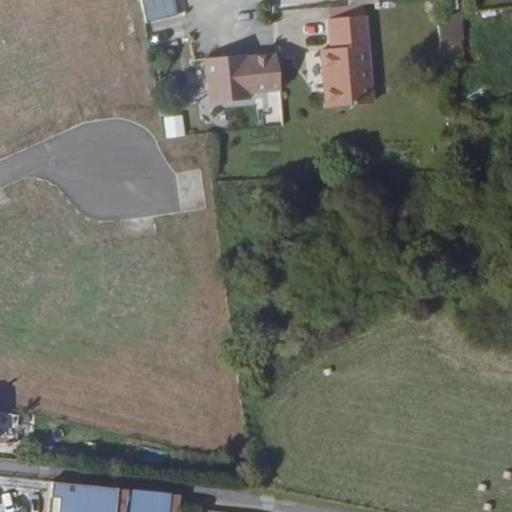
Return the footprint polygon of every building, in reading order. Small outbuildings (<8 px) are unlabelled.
[(332,18),(365,15),(364,2),(359,3),(331,6),(332,18)] [(440,64),(463,62),(457,12),(434,14),(440,64)] [(331,106),(376,100),(365,15),(332,18),(335,47),(325,49),(327,71),(332,70),(333,84),(329,84),(331,106)] [(281,91),(279,55),(262,57),(270,93),(281,91)] [(250,95),(270,93),(262,57),(247,59),(246,56),(224,58),(206,60),(211,105),(251,101),(250,95)] [(165,134),(183,134),(183,113),(165,113),(165,134)] [(125,511),(128,490),(52,482),(48,511),(125,511)] [(169,511),(172,494),(128,490),(125,511),(169,511)]
